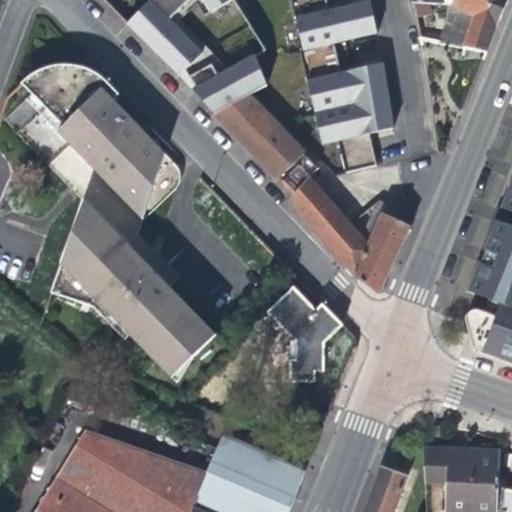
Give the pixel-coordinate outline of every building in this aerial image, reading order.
[(156,0),(131,26),(181,77),(197,64),(210,51),(176,16),(159,0),(156,0)] [(159,0),(176,16),(193,0),(159,0)] [(211,0),(218,11),(235,0),(211,0)] [(293,0),(296,13),(328,6),(326,0),(293,0)] [(328,6),(296,13),(304,48),(334,42),(380,32),(372,0),(354,0),(336,4),(328,6)] [(446,24),(438,42),(489,51),(498,29),(509,0),(451,0),(451,1),(446,24)] [(334,42),(304,48),(308,75),(341,67),(337,54),(334,42)] [(211,81),(195,91),(220,117),(248,97),(274,81),(259,53),(211,81)] [(345,66),(308,75),(323,144),(340,139),(347,170),(377,165),(372,141),(370,132),(378,129),(399,122),(386,57),(345,66)] [(65,125),(58,132),(142,219),(144,220),(173,192),(167,185),(161,179),(177,163),(164,151),(114,100),(121,93),(100,71),(96,70),(93,69),(90,68),(87,68),(84,67),(80,67),(77,66),(74,66),(70,66),(67,66),(64,66),(61,66),(57,67),(54,67),(51,67),(48,68),(45,69),(43,70),(41,71),(39,71),(37,73),(35,74),(33,75),(31,76),(29,77),(28,78),(26,79),(24,81),(23,81),(34,92),(65,125)] [(26,99),(58,132),(65,125),(34,92),(26,99)] [(248,97),(220,117),(236,135),(290,190),(296,209),(352,272),(378,294),(382,293),(412,227),(411,223),(410,221),(386,212),(388,202),(380,199),(368,243),(339,210),(309,178),(320,168),(305,153),(303,154),(248,97)] [(511,181),(502,206),(511,209),(511,181)] [(146,263),(87,201),(55,286),(65,289),(62,296),(94,309),(100,302),(132,335),(164,369),(171,363),(180,372),(217,336),(146,263)] [(511,221),(498,216),(485,247),(489,248),(486,255),(484,261),(480,260),(469,287),(479,291),(511,303),(511,221)] [(53,293),(62,296),(65,289),(55,286),(53,293)] [(295,286),(268,312),(281,325),(297,342),(296,359),(291,359),(291,382),(317,382),(317,371),(325,371),(325,357),(326,343),(345,324),(333,312),(324,302),(317,310),(298,290),(295,286)] [(511,303),(479,291),(474,304),(465,312),(477,350),(511,362),(511,303)] [(126,341),(132,335),(100,302),(94,309),(126,341)] [(171,363),(164,369),(173,378),(180,372),(171,363)] [(195,511),(213,473),(87,428),(35,511),(195,511)] [(288,459),(232,432),(224,450),(213,473),(195,511),(289,511),(307,468),(288,459)] [(496,511),(498,487),(499,449),(462,449),(425,448),(427,481),(428,511),(496,511)] [(370,501),(366,511),(392,511),(407,474),(383,465),(370,501)] [(511,511),(511,490),(498,487),(496,511),(511,511)]
